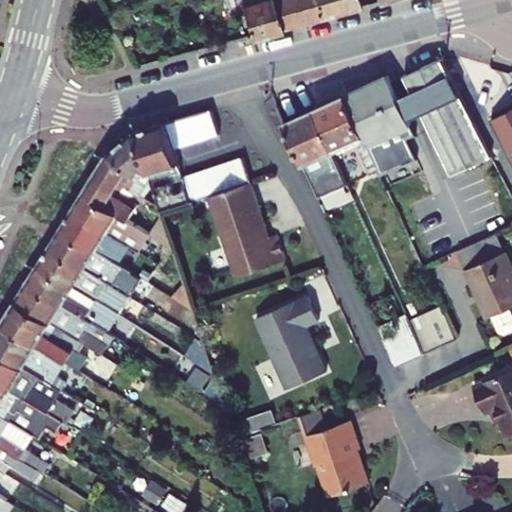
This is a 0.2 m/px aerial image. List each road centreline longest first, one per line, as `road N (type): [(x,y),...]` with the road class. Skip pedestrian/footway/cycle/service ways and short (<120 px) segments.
road 1 (residential): [(232,73),(313,214),(425,464)]
road 2 (residential): [(476,6),(232,73)]
road 3 (residential): [(232,73),(93,107),(16,86)]
